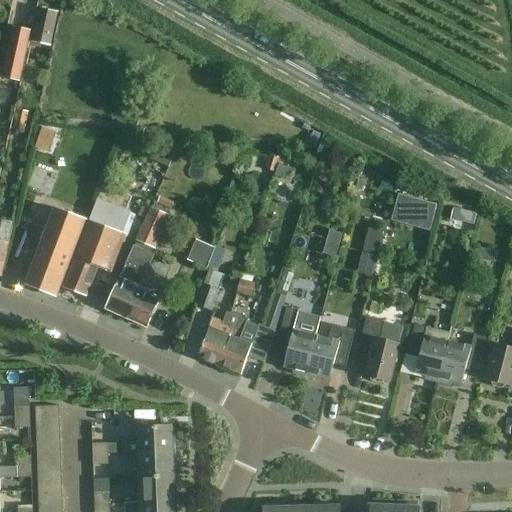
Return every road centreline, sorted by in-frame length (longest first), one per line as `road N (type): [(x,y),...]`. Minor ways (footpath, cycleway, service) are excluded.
road 1 (secondary): [(511,189),(163,0)]
road 2 (residential): [(266,427),(62,319),(0,305)]
road 3 (residential): [(458,476),(368,463),(266,427)]
